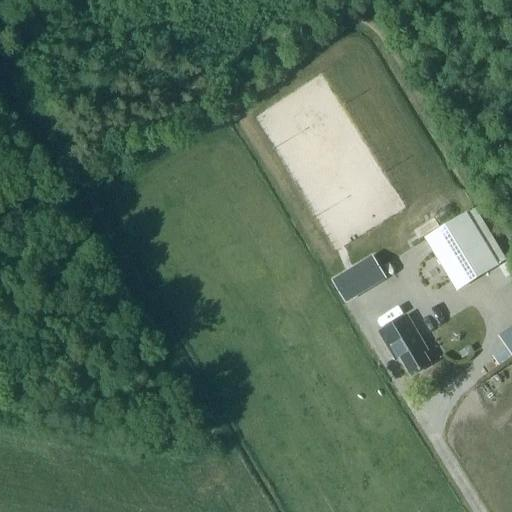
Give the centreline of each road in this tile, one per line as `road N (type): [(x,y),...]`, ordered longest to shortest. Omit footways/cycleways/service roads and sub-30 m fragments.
road 1 (track): [(231,460),(0,86)]
road 2 (track): [(511,174),(471,159),(432,115),(383,35),(334,0)]
road 3 (track): [(432,115),(511,251)]
